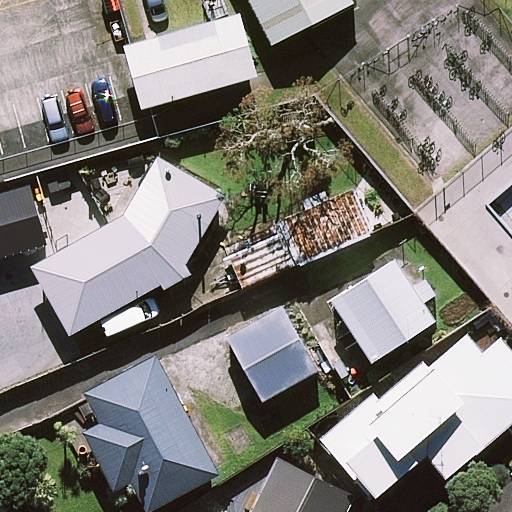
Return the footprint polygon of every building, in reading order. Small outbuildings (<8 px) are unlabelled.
[(340,0),(244,0),(265,39),(303,19),(340,0)] [(264,82),(242,9),(133,42),(120,46),(142,119),(155,115),(264,82)] [(228,197),(156,155),(122,216),(31,266),(69,336),(160,286),(163,291),(192,275),(186,265),(228,197)] [(30,185),(0,194),(0,259),(47,246),(30,185)] [(369,232),(350,189),(224,247),(243,290),(369,232)] [(433,322),(394,261),(331,302),(370,362),(433,322)] [(317,371),(283,310),(228,340),(261,401),(317,371)] [(511,354),(482,316),(324,438),(369,498),(425,455),(442,477),(511,423),(511,354)] [(146,511),(216,475),(155,361),(86,398),(101,425),(84,434),(125,511),(146,511)] [(276,461),(251,511),(231,511),(217,494),(195,511),(346,511),(353,498),(276,461)] [(511,511),(511,485),(488,511),(511,511)]
